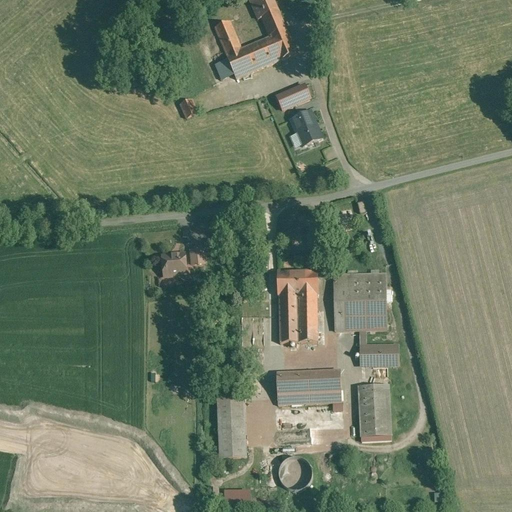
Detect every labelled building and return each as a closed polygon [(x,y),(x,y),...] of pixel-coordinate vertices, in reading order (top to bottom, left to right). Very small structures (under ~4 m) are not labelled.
[(273,0),(251,0),(259,19),(262,17),(271,38),(242,50),(230,23),(216,29),(227,57),(237,81),(297,55),(287,32),(278,10),(273,0)] [(307,77),(280,89),(285,103),(313,91),(307,77)] [(198,108),(192,93),(181,98),(187,113),(198,108)] [(317,112),(290,121),(296,137),(291,139),(296,152),(327,142),(317,112)] [(368,215),(365,203),(358,205),(361,216),(368,215)] [(373,234),(367,236),(371,253),(377,252),(373,234)] [(204,251),(191,252),(193,266),(205,265),(204,251)] [(171,258),(163,258),(165,278),(167,279),(177,278),(178,276),(187,276),(185,256),(180,257),(179,256),(172,256),(171,258)] [(318,296),(318,272),(280,273),(281,297),(318,296)] [(387,277),(336,278),(337,332),(388,332),(387,277)] [(318,296),(281,297),(282,345),(319,344),(318,296)] [(399,348),(362,348),(362,368),(399,367),(399,348)] [(342,374),(279,376),(280,407),(343,405),(342,374)] [(391,389),(360,390),(362,440),(393,439),(391,389)] [(244,392),(219,393),(222,459),(247,458),(244,392)] [(302,460),(299,460),(296,460),(293,460),(291,461),(288,462),(286,463),(285,464),(283,465),(282,467),(282,468),(281,469),(280,471),(280,472),(279,474),(279,476),(279,478),(279,480),(279,482),(280,483),(280,485),(282,487),(283,490),(285,491),(287,493),(289,494),(291,495),(294,495),(297,496),(301,495),(303,494),(305,493),(307,492),(308,492),(309,490),(311,489),(312,487),(313,486),(313,484),(314,482),(315,480),(315,477),(314,475),(314,473),(314,471),(313,470),(312,468),(310,466),(309,464),(308,463),(306,462),(304,461),(302,460)] [(219,489),(210,490),(210,506),(219,505),(219,489)] [(255,507),(255,497),(228,497),(229,507),(255,507)]
